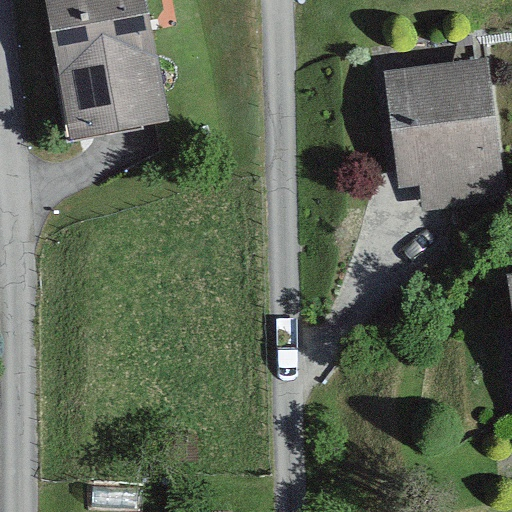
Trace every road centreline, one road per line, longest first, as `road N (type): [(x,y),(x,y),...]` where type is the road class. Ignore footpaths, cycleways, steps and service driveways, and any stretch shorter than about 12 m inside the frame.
road 1 (residential): [(290,0),(297,511)]
road 2 (residential): [(28,511),(0,66)]
